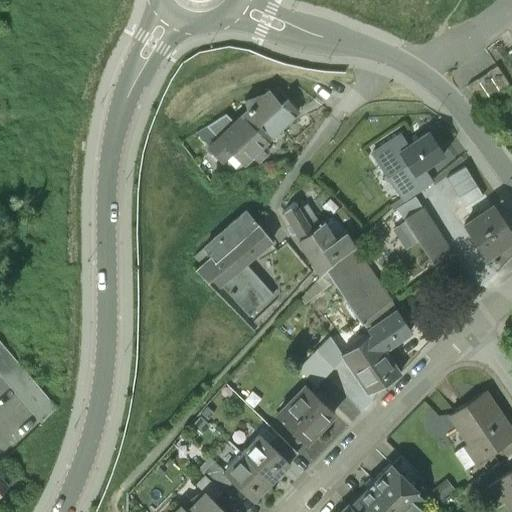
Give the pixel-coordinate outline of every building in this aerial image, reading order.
[(497,67),(468,87),(481,106),(510,86),(497,67)] [(287,102),(254,130),(254,131),(268,144),(299,114),(287,102)] [(226,116),(207,128),(223,134),(234,124),(226,116)] [(223,134),(207,148),(219,161),(230,151),(254,131),(254,130),(242,118),(234,124),(223,134)] [(254,131),(230,151),(244,166),(253,158),(257,163),(266,156),(261,150),(268,144),(254,131)] [(400,135),(371,154),(395,188),(423,169),(444,155),(428,133),(408,146),(400,135)] [(463,166),(445,179),(458,199),(477,186),(463,166)] [(423,169),(395,188),(404,202),(413,194),(431,180),(423,169)] [(340,205),(327,192),(323,195),(321,192),(318,195),(334,210),(340,205)] [(476,292),(413,194),(404,202),(396,208),(458,303),(476,292)] [(311,230),(294,203),(283,211),(298,237),(311,230)] [(511,232),(493,205),(463,225),(486,258),(511,239),(511,232)] [(245,213),(200,253),(207,261),(211,257),(215,261),(256,225),(245,213)] [(333,240),(322,221),(311,230),(298,237),(298,238),(320,274),(326,269),(337,259),(354,248),(344,233),(333,240)] [(215,261),(200,275),(205,279),(211,273),(250,317),(273,296),(245,264),(271,241),(257,224),(256,225),(215,261)] [(390,300),(354,248),(337,259),(326,269),(361,321),(362,320),(390,300)] [(342,352),(342,353),(344,356),(367,392),(401,372),(383,349),(411,330),(390,300),(362,320),(370,333),(342,352)] [(4,376),(40,420),(57,407),(0,336),(0,359),(1,359),(11,371),(4,376)] [(329,336),(308,358),(326,375),(344,356),(342,353),(342,352),(329,336)] [(326,375),(308,358),(298,368),(316,385),(326,375)] [(306,384),(276,414),(305,442),(334,412),(306,384)] [(511,431),(484,391),(450,414),(469,442),(465,445),(477,463),(511,438),(511,431)] [(296,452),(278,434),(268,444),(286,462),(296,452)] [(258,436),(241,454),(269,482),(287,464),(286,462),(268,444),(258,436)] [(269,482),(241,454),(224,471),(223,472),(233,481),(252,500),(269,482)] [(418,472),(400,455),(392,464),(409,481),(418,472)] [(224,471),(214,461),(202,472),(205,475),(222,492),(233,481),(223,472),(224,471)] [(499,462),(478,476),(485,486),(506,472),(499,462)] [(390,463),(350,505),(357,511),(405,511),(408,510),(409,510),(422,497),(412,487),(414,486),(409,481),(392,464),(390,463)] [(511,468),(506,472),(485,486),(498,504),(511,494),(511,468)] [(222,492),(205,475),(196,484),(204,492),(204,491),(214,500),(222,492)] [(204,492),(186,510),(180,504),(172,511),(226,511),(214,500),(204,491),(204,492)]
